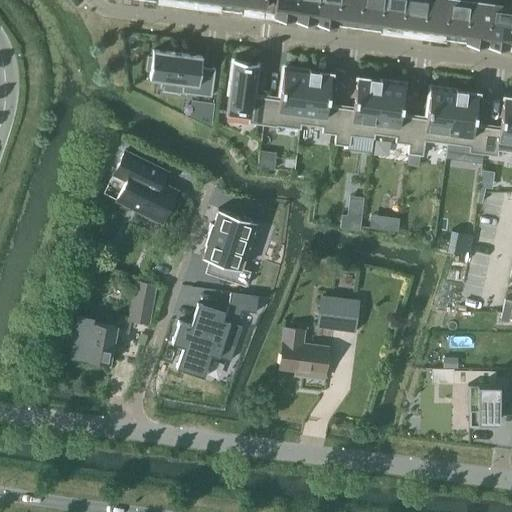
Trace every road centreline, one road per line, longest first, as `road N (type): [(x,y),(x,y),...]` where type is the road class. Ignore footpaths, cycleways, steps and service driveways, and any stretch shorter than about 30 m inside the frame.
road 1 (unclassified): [(511,479),(65,425)]
road 2 (residential): [(511,61),(89,0)]
